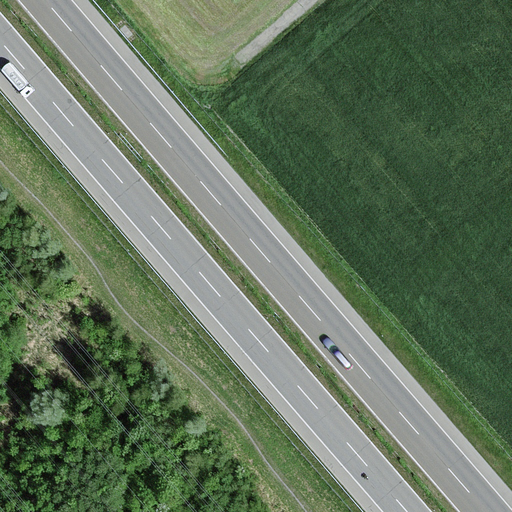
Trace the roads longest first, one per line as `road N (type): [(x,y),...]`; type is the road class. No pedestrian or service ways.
road 1 (motorway): [(488,511),(47,0)]
road 2 (motorway): [(0,39),(411,511)]
